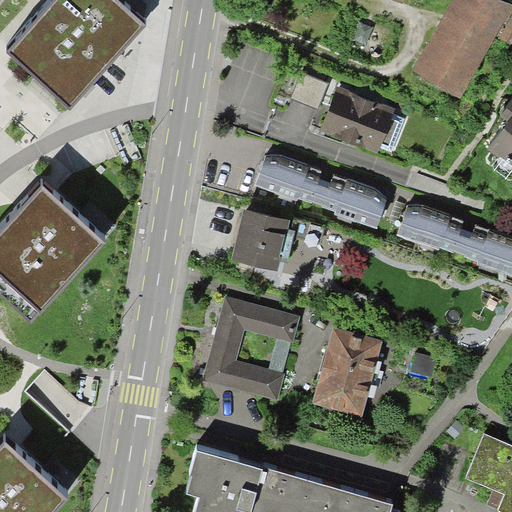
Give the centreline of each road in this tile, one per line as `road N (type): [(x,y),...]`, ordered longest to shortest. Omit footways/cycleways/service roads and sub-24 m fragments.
road 1 (residential): [(511,318),(386,477),(249,431),(136,408)]
road 2 (tertiary): [(136,408),(203,0)]
